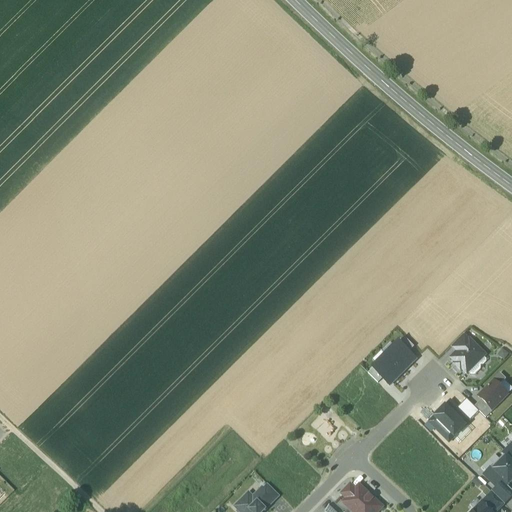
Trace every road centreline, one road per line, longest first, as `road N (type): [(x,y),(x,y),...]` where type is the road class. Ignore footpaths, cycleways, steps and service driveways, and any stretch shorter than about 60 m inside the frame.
road 1 (secondary): [(511,188),(294,0)]
road 2 (track): [(0,418),(101,511)]
